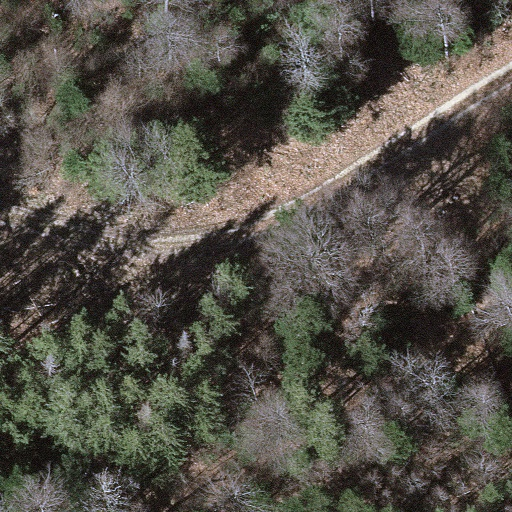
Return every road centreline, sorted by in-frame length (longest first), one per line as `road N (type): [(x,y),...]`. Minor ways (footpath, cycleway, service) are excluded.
road 1 (track): [(0,212),(148,247),(249,243),(314,187),(511,66)]
road 2 (track): [(249,243),(300,287),(346,301),(464,317),(511,314)]
